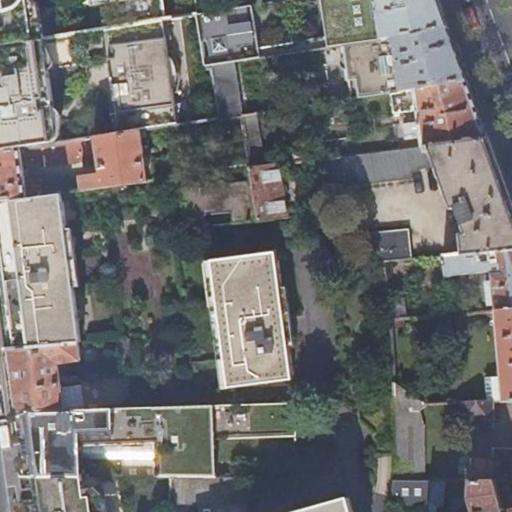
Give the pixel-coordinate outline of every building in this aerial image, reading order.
[(0,0),(0,44),(43,37),(39,13),(34,13),(32,0),(0,0)] [(90,0),(91,4),(107,1),(111,26),(160,18),(165,17),(162,0),(90,0)] [(317,0),(323,36),(325,47),(348,43),(448,27),(440,5),(437,0),(317,0)] [(249,3),(195,12),(203,67),(210,66),(233,62),(258,58),(256,48),(249,3)] [(180,103),(174,104),(172,93),(176,93),(178,86),(180,79),(180,71),(178,64),(175,57),(171,51),(168,48),(165,48),(163,37),(170,36),(160,18),(111,26),(43,37),(0,44),(0,150),(53,142),(57,139),(61,116),(58,112),(56,110),(53,110),(47,73),(41,69),(45,64),(51,68),(64,66),(67,69),(72,70),(75,68),(77,64),(103,59),(106,54),(111,58),(107,63),(115,111),(109,113),(119,133),(138,130),(177,124),(180,103)] [(365,76),(368,94),(413,87),(417,87),(466,79),(457,53),(452,41),(448,27),(348,43),(354,78),(365,76)] [(323,36),(256,48),(258,58),(325,47),(323,36)] [(233,62),(210,66),(217,118),(241,114),(233,62)] [(480,118),(466,79),(417,87),(413,87),(419,119),(403,122),(405,138),(421,136),(422,145),(488,137),(480,118)] [(146,180),(138,130),(119,133),(53,142),(0,150),(0,200),(41,194),(38,177),(23,180),(20,159),(42,168),(97,159),(99,174),(79,177),(81,189),(146,180)] [(497,163),(488,137),(422,145),(315,158),(319,188),(412,178),(411,170),(433,163),(450,209),(455,208),(463,231),(458,232),(459,252),(511,246),(511,204),(506,187),(497,163)] [(248,166),(244,145),(222,149),(227,181),(176,187),(183,227),(206,225),(205,212),(231,209),(233,221),(257,218),(248,166)] [(276,163),(248,166),(257,218),(284,215),(276,163)] [(41,194),(0,200),(0,233),(16,348),(77,343),(80,343),(61,192),(41,194)] [(0,233),(0,277),(10,348),(16,348),(0,233)] [(365,239),(367,262),(381,260),(410,258),(408,235),(365,239)] [(494,303),(495,310),(511,308),(511,246),(459,252),(443,254),(445,274),(492,270),(493,280),(484,281),(486,304),(494,303)] [(275,250),(211,258),(226,385),(290,378),(286,343),(279,285),(275,250)] [(226,385),(211,258),(204,258),(220,385),(226,385)] [(285,284),(279,285),(286,343),(292,343),(285,284)] [(511,308),(495,310),(502,399),(511,398),(511,308)] [(56,380),(54,362),(79,360),(77,343),(16,348),(10,348),(3,349),(11,412),(12,412),(63,410),(61,390),(60,384),(59,384),(58,380),(56,380)] [(420,401),(391,384),(393,476),(422,476),(419,424),(415,424),(414,409),(420,401)] [(73,389),(61,390),(63,410),(76,410),(73,389)] [(490,400),(457,401),(459,425),(491,425),(490,400)] [(171,477),(215,478),(214,439),(294,437),(293,401),(229,404),(135,408),(76,410),(63,410),(12,412),(16,443),(19,443),(20,455),(18,455),(20,476),(22,476),(28,476),(70,477),(81,477),(80,445),(153,443),(154,477),(171,477)] [(511,445),(491,445),(491,458),(466,458),(466,471),(461,471),(461,478),(469,478),(493,479),(511,478),(511,445)] [(28,476),(22,476),(25,501),(31,500),(28,476)] [(70,477),(28,476),(31,500),(25,501),(26,511),(103,511),(101,494),(93,487),(82,488),(81,477),(70,477)] [(99,477),(81,477),(82,488),(93,487),(101,494),(99,477)] [(169,504),(244,504),(237,478),(215,478),(171,477),(169,504)] [(426,511),(430,478),(393,478),(390,511),(426,511)] [(443,478),(430,478),(426,511),(502,511),(493,479),(469,478),(469,497),(473,511),(434,511),(435,505),(440,504),(443,478)] [(511,511),(511,478),(493,479),(502,511),(511,511)] [(351,511),(347,496),(291,511),(351,511)]
